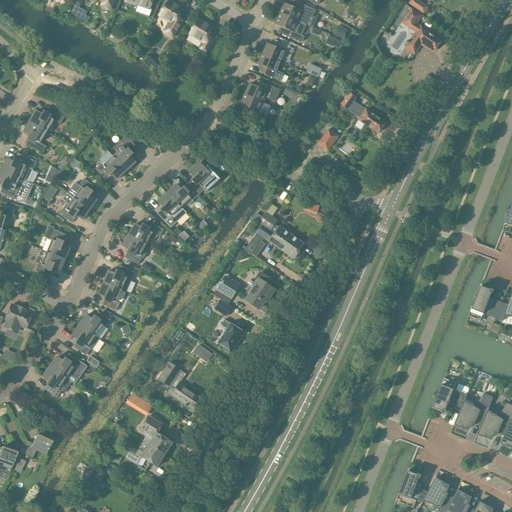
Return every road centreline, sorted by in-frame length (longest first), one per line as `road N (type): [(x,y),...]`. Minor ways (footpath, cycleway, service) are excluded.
road 1 (residential): [(390,211),(361,199),(159,511)]
road 2 (residential): [(66,307),(107,219),(209,125),(251,24)]
road 3 (tertiary): [(244,511),(390,211)]
road 4 (tertiary): [(390,211),(507,0)]
road 5 (residential): [(390,432),(464,244)]
road 6 (residential): [(464,244),(511,123)]
